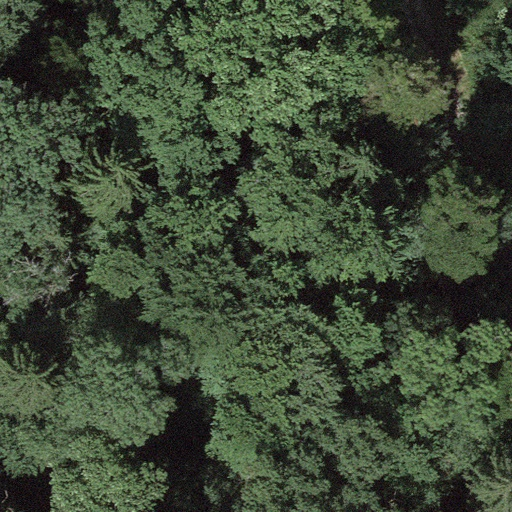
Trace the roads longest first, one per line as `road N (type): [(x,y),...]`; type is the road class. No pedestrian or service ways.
road 1 (track): [(0,307),(243,0)]
road 2 (track): [(405,0),(511,269)]
